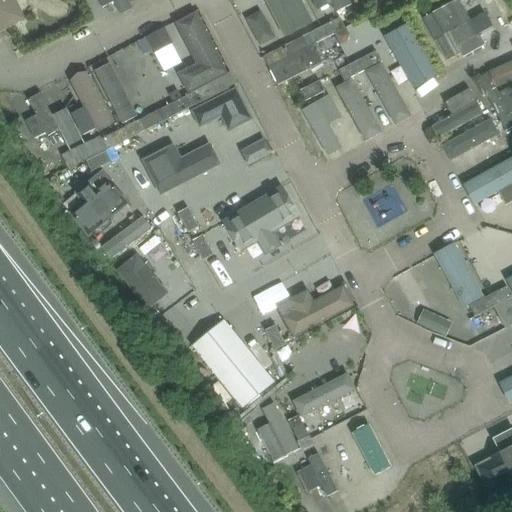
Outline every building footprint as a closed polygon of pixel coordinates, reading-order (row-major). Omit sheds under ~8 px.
[(14,0),(0,0),(0,34),(25,23),(14,0)] [(126,0),(96,0),(102,10),(114,4),(121,17),(132,11),(126,0)] [(316,30),(300,0),(262,0),(286,45),(316,30)] [(348,0),(313,0),(319,12),(331,6),(335,15),(352,7),(348,0)] [(459,1),(432,17),(443,37),(458,62),(485,46),(459,1)] [(262,11),(247,18),(261,46),(276,38),(262,11)] [(196,67),(178,76),(188,95),(228,74),(198,16),(176,28),(196,67)] [(340,19),(322,28),(327,39),(345,29),(344,27),(340,19)] [(438,79),(409,25),(387,37),(415,91),(438,79)] [(322,28),(303,38),(308,48),(316,44),(327,39),(322,28)] [(289,58),(270,68),(270,69),(275,78),(278,86),(325,62),(316,44),(308,48),(289,58)] [(284,48),(264,58),(265,59),(270,68),(289,58),(284,47),(284,48)] [(377,53),(361,61),(366,71),(366,72),(372,69),(381,64),(382,63),(377,53)] [(361,62),(339,72),(345,83),(366,72),(366,71),(361,61),(361,62)] [(410,118),(382,65),(368,72),(396,125),(410,118)] [(138,119),(110,66),(95,73),(123,127),(138,119)] [(89,74),(69,82),(82,111),(72,116),(82,139),(114,125),(89,74)] [(381,132),(353,79),(339,87),(367,140),(381,132)] [(320,82),(301,93),(306,102),(325,92),(320,82)] [(452,117),(433,127),(439,138),(483,114),(470,90),(445,104),(452,117)] [(197,91),(178,101),(178,103),(183,111),(202,102),(197,91)] [(236,91),(194,112),(202,128),(222,118),(229,132),(251,121),(236,91)] [(42,96),(29,102),(45,138),(59,132),(67,149),(80,143),(66,112),(52,118),(42,96)] [(342,120),(330,97),(302,112),(327,159),(342,151),(329,127),(342,120)] [(173,103),(159,110),(164,121),(183,111),(178,103),(178,101),(173,103)] [(159,110),(139,120),(144,131),(164,121),(159,110)] [(139,120),(120,130),(126,140),(144,131),(139,120)] [(491,122),(444,147),(453,162),(499,137),(491,122)] [(120,130),(102,140),(107,150),(126,140),(120,130)] [(252,166),(276,153),(268,137),(243,150),(252,166)] [(175,147),(145,162),(163,197),(220,168),(209,147),(182,160),(175,147)] [(93,158),(87,161),(92,172),(112,162),(107,151),(97,156),(93,158)] [(511,159),(462,188),(474,210),(511,188),(511,159)] [(222,187),(247,174),(242,164),(217,177),(222,187)] [(87,207),(73,219),(89,238),(125,209),(109,189),(95,200),(88,191),(79,198),(87,207)] [(282,189),(223,224),(242,256),(260,246),(267,258),(282,249),(275,236),(301,221),(282,189)] [(189,208),(179,214),(189,233),(199,227),(189,208)] [(142,220),(101,251),(110,262),(151,231),(142,220)] [(204,235),(194,241),(204,260),(215,254),(204,235)] [(434,257),(463,313),(485,301),(455,246),(434,257)] [(137,257),(117,273),(148,312),(168,296),(137,257)] [(295,314),(282,321),(292,339),(354,307),(345,289),(315,305),(308,293),(289,302),(295,314)] [(262,327),(278,321),(273,307),(279,305),(275,293),(253,300),(262,327)] [(226,325),(193,351),(243,411),(275,385),(226,325)] [(277,326),(266,332),(277,351),(288,345),(277,326)] [(288,347),(278,352),(283,362),(289,359),(291,352),(288,347)] [(349,377),(295,402),(311,435),(365,409),(349,377)] [(511,379),(497,387),(509,409),(511,406),(511,379)] [(369,426),(353,435),(376,478),(393,469),(369,426)] [(511,487),(511,432),(493,442),(500,455),(476,468),(492,498),(511,487)] [(309,435),(299,440),(301,446),(304,451),(315,445),(309,435)] [(318,454),(308,460),(311,466),(318,478),(328,473),(318,454)] [(311,466),(297,473),(308,494),(322,486),(318,478),(311,466)] [(328,473),(318,478),(322,486),(328,497),(338,492),(328,473)]
